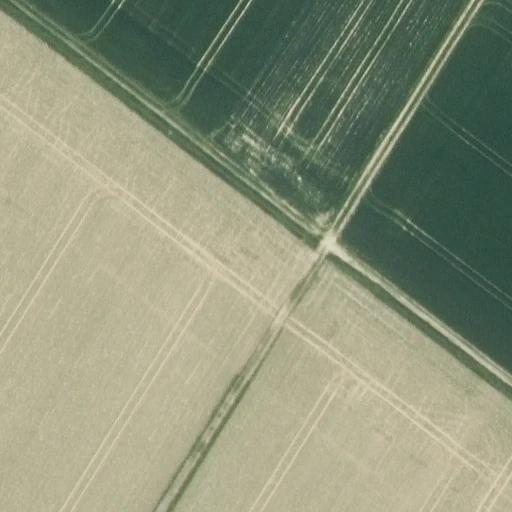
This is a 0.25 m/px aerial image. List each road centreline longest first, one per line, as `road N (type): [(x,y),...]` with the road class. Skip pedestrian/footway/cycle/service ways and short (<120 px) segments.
road 1 (track): [(6,0),(324,242),(475,0)]
road 2 (track): [(157,511),(324,242),(511,384)]
